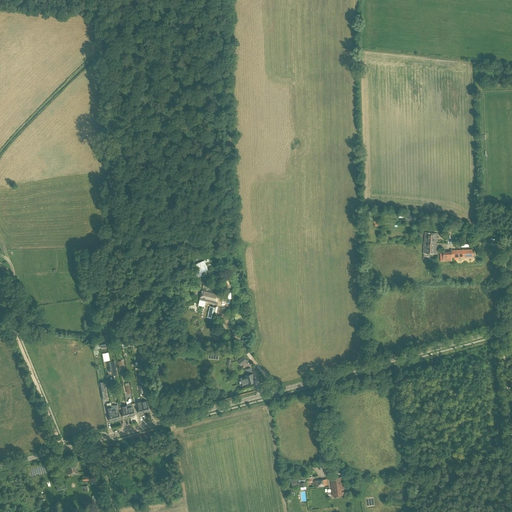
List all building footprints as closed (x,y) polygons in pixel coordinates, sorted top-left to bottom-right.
[(425,232),(424,242),(425,242),(429,242),(429,241),(430,241),(430,243),(437,243),(437,233),(426,232),(425,232)] [(424,242),(423,253),(436,254),(437,243),(430,243),(430,241),(429,241),(429,242),(425,242),(424,242)] [(472,249),(452,250),(452,258),(455,258),(455,259),(459,259),(459,257),(472,257),(472,249)] [(209,259),(207,254),(194,259),(196,262),(206,259),(207,263),(216,260),(215,257),(209,259)] [(194,266),(197,274),(208,269),(204,262),(198,264),(194,266)] [(199,304),(205,305),(206,301),(216,303),(219,292),(209,289),(209,286),(203,285),(199,304)] [(237,361),(241,366),(248,361),(244,356),(237,361)] [(239,381),(241,386),(248,384),(249,384),(252,383),(255,382),(253,374),(252,374),(251,368),(246,370),(247,375),(246,375),(247,379),(239,381)] [(117,405),(112,406),(115,421),(120,419),(118,411),(117,412),(117,405)] [(115,421),(112,406),(106,407),(110,422),(115,421)] [(127,406),(121,407),(124,418),(130,417),(128,409),(127,406)] [(66,464),(68,474),(78,472),(77,462),(66,464)] [(331,478),(333,496),(344,495),(342,477),(331,478)] [(292,485),(299,485),(300,487),(306,487),(305,480),(298,480),(299,483),(297,483),(297,479),(291,479),(292,485)] [(98,504),(100,504),(100,502),(98,494),(95,495),(93,495),(92,496),(93,498),(94,498),(96,498),(97,503),(98,504)]
